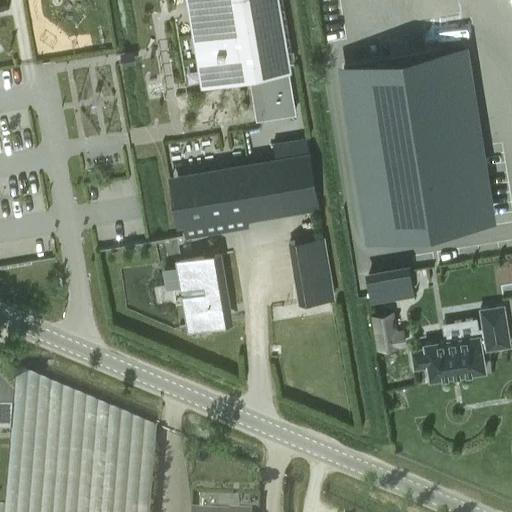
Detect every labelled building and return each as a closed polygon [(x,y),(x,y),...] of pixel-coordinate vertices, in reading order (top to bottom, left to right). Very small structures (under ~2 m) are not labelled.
[(226,109),(296,99),(281,0),(209,0),(211,8),(226,109)] [(468,41),(339,62),(366,238),(496,218),(468,41)] [(186,236),(249,226),(247,218),(287,211),(278,156),(176,173),(186,236)] [(322,235),(289,241),(299,301),(332,295),(322,235)] [(214,254),(180,260),(191,324),(225,318),(214,254)] [(387,272),(391,295),(412,292),(410,276),(409,269),(401,270),(387,272)] [(503,304),(480,308),(485,335),(479,335),(479,334),(424,343),(425,347),(412,349),(414,367),(428,365),(430,379),(463,373),(462,367),(484,364),(481,347),(487,346),(487,347),(510,343),(503,304)] [(7,505),(0,505),(0,511),(150,511),(156,423),(30,381),(26,381),(18,378),(13,394),(7,505)]
